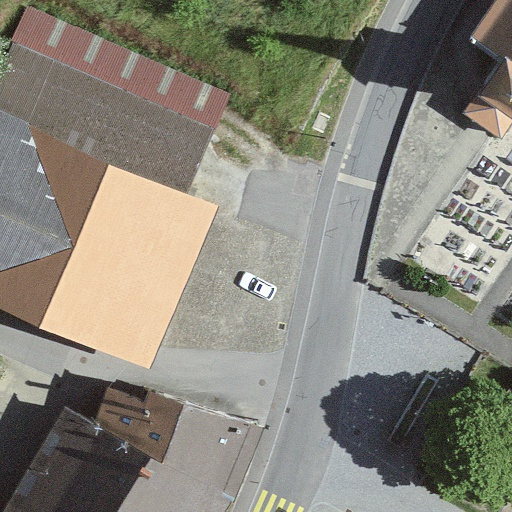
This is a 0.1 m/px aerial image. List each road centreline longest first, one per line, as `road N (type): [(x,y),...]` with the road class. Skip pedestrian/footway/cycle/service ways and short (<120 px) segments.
road 1 (tertiary): [(318,394),(359,183),(427,0)]
road 2 (residential): [(0,332),(114,365),(318,394)]
road 3 (residential): [(305,444),(415,511)]
